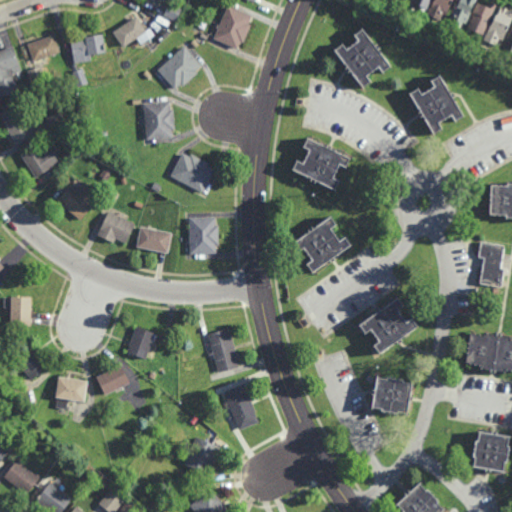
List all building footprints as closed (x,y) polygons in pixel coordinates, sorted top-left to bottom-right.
[(430,0),(427,8),(412,1),(412,0),(430,0)] [(452,0),(446,14),(443,12),(440,19),(427,13),(433,0),(452,0)] [(475,0),(466,22),(462,20),(460,25),(450,20),(453,13),(450,12),(454,3),(456,4),(457,0),(475,0)] [(483,34),(468,27),(475,12),(473,11),(477,1),(487,5),(489,0),(497,3),(483,34)] [(177,21),(164,14),(170,1),(183,8),(177,21)] [(243,42),(240,41),(237,47),(214,37),(228,4),(252,14),(248,22),(251,24),(243,42)] [(511,17),(502,39),(499,38),(495,46),(482,40),(486,31),(487,31),(496,13),(497,14),(501,4),(511,9),(511,17)] [(142,22),(143,21),(147,27),(146,28),(148,31),(147,32),(151,38),(142,44),(138,38),(124,47),(114,32),(138,16),(142,22)] [(511,49),(503,45),(511,25),(511,49)] [(375,46),(378,45),(381,48),(378,50),(391,68),(384,74),(379,68),(367,77),(372,82),(364,88),(351,71),(349,73),(346,69),(347,68),(335,51),(343,45),(347,50),(359,41),(355,36),(363,30),(375,46)] [(206,39),(199,36),(202,31),(209,34),(206,39)] [(34,61),(28,43),(55,34),(61,52),(34,61)] [(107,52),(91,55),(92,60),(75,63),(71,40),(80,38),(80,36),(87,34),(87,37),(104,34),(107,52)] [(195,47),(190,41),(195,37),(200,43),(195,47)] [(159,43),(153,49),(148,45),(155,39),(159,43)] [(184,86),(182,84),(176,89),(158,69),(185,44),(203,64),(197,69),(199,72),(184,86)] [(18,91),(1,97),(0,94),(0,50),(14,46),(22,70),(14,73),(13,76),(18,91)] [(33,84),(29,69),(42,65),(47,80),(33,84)] [(78,87),(73,71),(83,68),(88,83),(78,87)] [(147,78),(142,72),(147,68),(152,75),(147,78)] [(450,91),(452,90),(454,94),(453,95),(464,113),(456,118),(452,112),(439,120),(443,125),(434,130),(424,113),(421,115),(418,110),(421,108),(411,92),(418,87),(421,93),(434,85),(431,80),(440,74),(450,91)] [(171,108),(174,108),(176,128),(173,128),(173,136),(147,139),(144,102),(170,100),(171,108)] [(25,115),(30,112),(38,126),(33,129),(35,134),(17,143),(1,112),(19,103),(25,115)] [(53,131),(46,118),(61,110),(68,124),(53,131)] [(73,131),(70,124),(78,121),(81,127),(73,131)] [(326,144),(327,142),(331,144),(330,146),(350,155),(346,164),(339,161),(332,175),(339,178),(335,187),(316,178),(315,180),(310,178),(311,176),(293,167),(297,158),(303,161),(309,147),(303,144),(307,136),(326,144)] [(43,152),(51,146),(60,161),(37,176),(22,153),(37,143),(43,152)] [(189,155),(191,153),(209,162),(208,165),(215,168),(203,192),(170,175),(182,151),(189,155)] [(107,180),(100,175),(104,169),(111,174),(107,180)] [(159,191),(152,187),(155,181),(162,185),(159,191)] [(511,216),(507,216),(507,213),(491,213),(492,183),(509,183),(509,181),(511,181),(511,216)] [(100,195),(81,219),(57,200),(71,184),(79,190),(85,183),(100,195)] [(115,204),(107,199),(110,195),(117,199),(115,204)] [(126,243),(116,238),(115,242),(97,234),(108,210),(136,223),(126,243)] [(330,227),(339,239),(345,235),(351,243),(334,256),(336,258),(332,262),(330,259),(313,271),(306,262),(312,258),(303,246),(297,250),(292,242),(309,230),(308,227),(312,224),(314,227),(330,215),(336,223),(330,227)] [(215,225),(218,225),(219,244),(216,245),(216,253),(190,254),(189,217),(215,216),(215,225)] [(169,252),(137,246),(141,226),(173,232),(169,252)] [(490,242),(504,245),(500,267),(504,268),(508,269),(507,275),(504,275),(503,279),(502,279),(502,280),(506,280),(505,287),(480,283),(481,276),(481,271),(482,271),(484,257),(479,256),(479,251),(479,246),(480,246),(481,241),(485,241),(490,241),(490,242)] [(32,325),(11,325),(11,296),(33,296),(32,325)] [(398,309),(407,321),(412,317),(418,325),(401,338),(403,340),(399,343),(397,341),(380,353),(374,344),(380,340),(371,328),(366,332),(360,324),(377,311),(375,310),(380,307),(381,308),(398,296),(404,305),(398,309)] [(146,359),(127,352),(137,325),(156,333),(146,359)] [(237,356),(236,356),(239,366),(218,372),(213,354),(208,356),(207,353),(213,352),(208,334),(228,328),(231,338),(232,337),(237,356)] [(511,335),(511,370),(506,369),(506,371),(496,369),(496,372),(491,371),(491,368),(482,367),(482,364),(467,362),(471,332),(487,334),(488,331),(511,335)] [(32,379),(24,369),(20,373),(22,376),(15,382),(13,380),(6,385),(0,377),(0,373),(16,360),(14,358),(30,345),(47,366),(32,379)] [(106,394),(97,376),(122,363),(131,382),(106,394)] [(85,401),(68,398),(66,408),(56,406),(57,397),(56,397),(59,376),(88,380),(85,401)] [(387,378),(387,376),(403,379),(403,380),(413,382),(410,395),(413,395),(412,400),(410,400),(407,412),(398,411),(398,413),(381,410),(382,408),(372,406),(374,393),(372,393),(373,388),(375,389),(377,376),(387,378)] [(248,394),(249,394),(256,410),(254,411),(259,421),(240,429),(232,412),(226,415),(224,412),(231,409),(223,391),(243,383),(248,394)] [(215,394),(214,389),(222,386),(224,390),(215,394)] [(216,415),(215,410),(221,407),(223,412),(216,415)] [(222,423),(219,417),(224,415),(227,421),(222,423)] [(509,445),(510,445),(508,462),(506,461),(504,471),(475,466),(476,456),(474,456),(477,440),(479,440),(480,431),(510,436),(509,445)] [(213,468),(212,468),(210,474),(184,463),(195,436),(221,446),(218,452),(219,453),(213,468)] [(0,443),(9,450),(0,461),(0,443)] [(27,494),(4,476),(17,459),(40,477),(27,494)] [(61,511),(51,511),(36,501),(50,481),(73,498),(61,511)] [(426,490),(428,489),(439,501),(438,502),(444,509),(440,511),(403,511),(404,511),(398,504),(420,483),(426,490)] [(227,511),(197,511),(191,505),(210,487),(230,510),(227,511)] [(114,511),(110,511),(99,503),(111,488),(125,499),(114,511)] [(140,511),(118,511),(129,498),(143,509),(140,511)]
